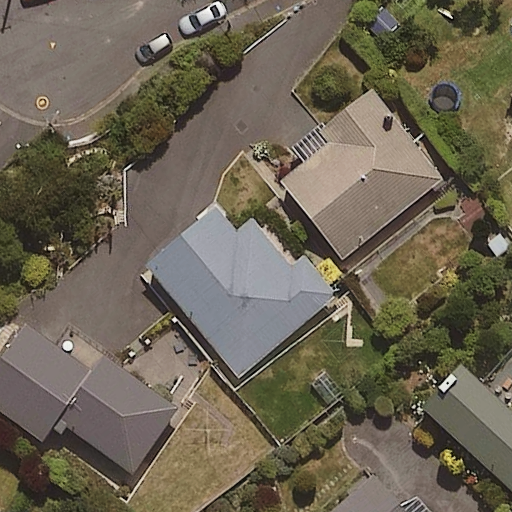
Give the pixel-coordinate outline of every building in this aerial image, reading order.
[(438,185),(370,103),(328,138),(323,132),(294,156),(308,173),(282,195),(341,266),(438,185)] [(240,248),(216,220),(149,280),(240,381),(330,300),(301,268),(292,276),(255,235),(240,248)] [(71,340),(32,309),(0,350),(0,403),(42,436),(58,415),(130,470),(179,407),(79,330),(71,340)] [(511,501),(511,352),(506,358),(511,363),(511,373),(506,379),(495,369),(477,388),(461,374),(421,418),(511,501)] [(421,511),(375,460),(316,511),(421,511)]
